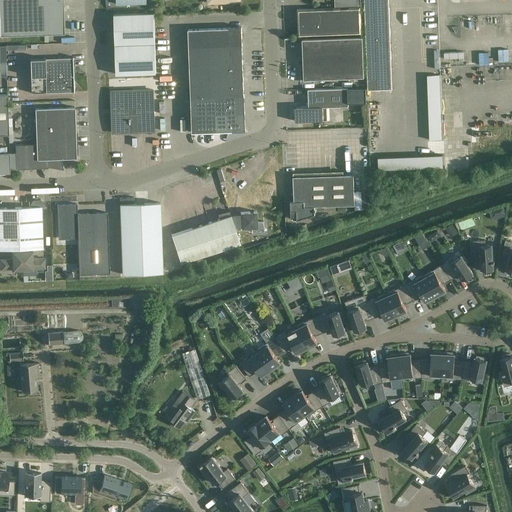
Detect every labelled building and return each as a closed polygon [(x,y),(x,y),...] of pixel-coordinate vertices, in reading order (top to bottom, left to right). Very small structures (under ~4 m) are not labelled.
[(0,0),(0,34),(43,33),(63,32),(62,0),(0,0)] [(300,34),(360,32),(359,8),(361,8),(360,0),(334,0),(335,9),(299,10),(300,34)] [(364,0),(367,68),(391,68),(388,0),(364,0)] [(116,74),(156,72),(154,12),(114,14),(116,74)] [(189,46),(242,44),(241,27),(229,27),(188,29),(189,46)] [(314,82),(314,79),(364,77),(362,37),(302,39),(303,54),(303,68),(303,69),(300,69),(301,79),(304,79),(304,82),(314,82)] [(189,63),(243,61),(242,44),(189,46),(189,63)] [(68,57),(29,59),(31,92),(73,91),(74,91),(73,65),(70,65),(69,57),(68,57)] [(190,80),(243,78),(243,61),(189,63),(190,80)] [(430,140),(443,139),(440,75),(427,75),(430,140)] [(191,97),(244,95),(243,78),(190,80),(191,97)] [(295,108),(293,108),(294,113),(295,113),(295,121),(323,120),(323,106),(348,105),(348,103),(365,102),(365,87),(308,89),(308,102),(307,102),(307,106),(295,107),(295,108)] [(113,132),(154,130),(152,89),(111,91),(112,111),(113,132)] [(191,114),(244,112),(244,104),(244,95),(191,97),(191,114)] [(76,158),(74,107),(35,108),(36,144),(15,144),(15,152),(16,168),(47,167),(47,164),(54,163),(54,158),(59,157),(59,158),(76,158)] [(244,112),(191,114),(192,132),(232,130),(245,130),(244,112)] [(9,169),(16,168),(15,152),(0,152),(0,172),(9,173),(9,169)] [(444,154),(376,158),(377,171),(444,168),(444,154)] [(303,175),(300,173),(296,173),(293,176),(294,200),(302,200),(302,206),(324,205),(354,204),(353,173),(303,175)] [(22,249),(32,249),(42,248),(41,208),(43,208),(43,204),(41,200),(32,200),(30,204),(30,206),(0,207),(0,249),(12,249),(22,249)] [(302,206),(302,200),(294,200),(290,201),(291,214),(291,217),(292,219),(294,220),(297,219),(315,214),(315,211),(316,211),(316,209),(324,209),(324,205),(302,206)] [(119,203),(122,273),(162,272),(159,202),(139,203),(134,203),(119,203)] [(77,213),(76,203),(56,204),(58,239),(77,238),(76,213),(77,213)] [(234,227),(230,215),(229,210),(217,213),(219,218),(213,220),(171,234),(180,263),(240,243),(234,227)] [(76,213),(77,238),(79,274),(109,273),(107,212),(96,212),(96,211),(88,211),(88,213),(77,213),(76,213)] [(234,227),(241,226),(241,228),(257,227),(256,211),(240,212),(240,213),(230,215),(234,227)] [(451,224),(444,228),(450,237),(456,232),(451,224)] [(436,230),(426,237),(430,242),(440,235),(436,230)] [(421,233),(413,236),(421,250),(428,246),(421,233)] [(485,245),(485,239),(472,240),(473,255),(480,254),(481,269),(483,269),(483,271),(491,271),(491,268),(493,268),(492,261),(494,261),(494,259),(492,259),(491,244),(485,245)] [(511,241),(505,239),(502,253),(509,255),(506,270),(511,271),(511,241)] [(398,242),(392,245),(396,254),(406,248),(401,241),(398,243),(398,242)] [(385,248),(377,251),(378,254),(385,256),(388,255),(385,248)] [(22,249),(12,249),(12,256),(10,259),(0,259),(0,269),(12,269),(22,269),(22,249)] [(32,249),(22,249),(22,269),(32,269),(32,268),(36,268),(36,271),(42,271),(42,268),(44,268),(44,258),(34,258),(32,255),(32,249)] [(366,253),(361,255),(364,263),(369,261),(366,253)] [(462,256),(461,255),(451,262),(449,259),(442,264),(451,280),(452,279),(451,279),(457,275),(456,274),(458,272),(463,279),(464,278),(465,280),(472,275),(471,274),(473,273),(466,262),(467,261),(463,255),(462,256)] [(347,259),(328,266),(331,275),(350,268),(347,259)] [(451,280),(442,264),(434,269),(423,274),(436,297),(444,293),(443,291),(445,290),(441,282),(443,281),(444,283),(450,280),(451,280)] [(436,297),(423,274),(413,280),(405,284),(413,300),(414,300),(413,299),(419,297),(418,295),(421,294),(425,301),(427,300),(428,301),(436,297)] [(413,300),(405,284),(397,288),(386,293),(396,316),(405,313),(404,311),(406,310),(403,302),(405,301),(406,303),(412,300),(412,301),(413,300)] [(396,316),(386,293),(375,298),(367,301),(373,318),(374,317),(380,315),(379,313),(382,312),(385,319),(387,319),(388,320),(396,316)] [(373,318),(367,301),(358,304),(359,307),(348,311),(355,331),(356,330),(357,332),(365,329),(364,328),(366,327),(363,319),(366,318),(366,320),(372,317),(373,318)] [(339,312),(338,311),(327,315),(326,312),(316,316),(323,332),(323,331),(329,329),(328,328),(331,327),(334,335),(335,334),(336,336),(344,333),(343,332),(345,331),(341,319),(343,318),(340,312),(339,312)] [(323,332),(316,316),(306,320),(295,326),(297,328),(307,349),(315,345),(315,343),(317,342),(313,334),(315,333),(316,335),(322,332),(322,333),(323,332)] [(307,349),(297,328),(286,333),(285,331),(276,337),(285,352),(285,351),(290,347),(290,346),(292,345),(296,352),(298,351),(299,353),(307,349)] [(63,331),(47,332),(48,344),(64,343),(64,342),(77,341),(78,341),(79,341),(80,341),(81,340),(81,339),(82,339),(82,338),(82,337),(83,336),(83,335),(82,334),(82,333),(82,332),(81,332),(80,331),(79,330),(78,330),(77,330),(76,330),(63,331)] [(285,352),(276,337),(266,342),(257,349),(258,351),(272,370),(279,365),(278,363),(280,362),(275,355),(277,354),(278,355),(283,352),(284,352),(285,352)] [(7,349),(21,347),(20,338),(6,340),(7,349)] [(9,361),(23,359),(22,351),(8,353),(9,361)] [(272,370),(258,351),(249,358),(247,356),(239,363),(250,376),(251,376),(250,375),(255,371),(254,370),(256,369),(261,375),(263,374),(264,376),(272,370)] [(441,375),(443,352),(433,351),(433,353),(431,353),(431,361),(428,361),(428,359),(422,360),(422,359),(421,359),(422,377),(430,377),(430,374),(441,375)] [(408,354),(408,352),(399,353),(401,376),(413,375),(413,377),(422,377),(421,359),(420,359),(420,360),(414,360),(414,362),(411,362),(410,354),(408,354)] [(456,363),(454,362),(454,354),(452,354),(452,352),(443,352),(441,375),(453,375),(453,378),(461,379),(464,362),(464,361),(463,361),(463,362),(457,361),(456,363)] [(402,379),(401,376),(399,353),(389,355),(389,356),(387,356),(388,365),(386,365),(385,363),(379,365),(379,364),(378,364),(382,382),(390,380),(402,379)] [(511,354),(511,355),(510,353),(502,355),(502,357),(501,358),(504,371),(502,371),(503,372),(501,373),(503,382),(511,379),(511,354)] [(464,361),(464,362),(461,379),(470,380),(470,378),(482,380),(486,360),(485,359),(485,357),(477,356),(476,357),(475,357),(473,365),(470,365),(470,363),(464,362),(464,361)] [(365,361),(365,360),(357,362),(357,364),(356,364),(359,377),(358,377),(360,384),(361,383),(362,385),(373,381),(374,384),(382,382),(378,364),(377,364),(378,365),(372,366),(372,368),(369,369),(367,361),(365,361)] [(21,391),(36,389),(35,377),(39,377),(38,362),(19,364),(21,391)] [(246,379),(247,379),(236,365),(228,371),(230,373),(220,381),(234,398),(235,396),(236,398),(243,393),(242,391),(243,390),(238,383),(240,382),(241,383),(245,379),(246,379)] [(329,375),(328,374),(320,377),(321,379),(320,379),(323,387),(321,388),(320,387),(315,390),(314,389),(313,390),(323,405),(330,401),(329,399),(339,394),(339,393),(340,392),(338,385),(336,386),(330,374),(329,375)] [(323,405),(313,390),(313,391),(308,394),(309,395),(307,397),(302,390),(300,391),(299,390),(291,395),(306,416),(315,409),(323,405)] [(306,416),(291,395),(283,400),(284,402),(283,403),(287,410),(285,412),(284,410),(279,414),(279,413),(278,414),(289,428),(296,423),(306,416)] [(186,421),(194,410),(178,398),(165,415),(180,426),(184,420),(186,421)] [(407,410),(401,399),(388,406),(392,412),(379,420),(387,434),(396,429),(395,427),(396,426),(395,425),(406,418),(403,412),(407,410)] [(461,407),(454,401),(448,407),(456,413),(461,407)] [(467,403),(462,408),(476,420),(479,404),(467,403)] [(495,406),(489,406),(486,415),(487,421),(503,419),(502,413),(496,413),(495,406)] [(289,428),(278,414),(277,414),(278,415),(272,419),(274,420),(271,422),(266,415),(257,422),(271,439),(279,432),(281,434),(289,428)] [(256,423),(255,422),(248,427),(249,428),(248,429),(253,436),(251,438),(250,437),(245,440),(244,440),(255,455),(263,448),(261,447),(271,439),(257,422),(256,423)] [(426,431),(416,423),(407,434),(412,439),(403,450),(404,451),(402,453),(409,458),(410,457),(412,458),(416,452),(418,454),(419,452),(417,451),(427,440),(422,435),(426,431)] [(356,445),(357,444),(352,429),(342,433),(340,426),(324,432),(327,440),(329,439),(334,452),(346,448),(347,450),(356,446),(356,445)] [(322,443),(320,436),(308,440),(310,447),(322,443)] [(457,452),(439,439),(430,451),(431,452),(431,453),(432,454),(424,465),(426,466),(424,468),(431,473),(433,471),(434,472),(443,460),(449,464),(457,452)] [(248,451),(239,457),(247,468),(256,461),(248,451)] [(282,457),(278,452),(267,461),(271,465),(282,457)] [(222,489),(235,478),(227,468),(223,471),(212,456),(203,462),(200,463),(201,464),(198,466),(204,474),(205,474),(208,478),(207,478),(208,479),(211,476),(216,483),(218,481),(222,487),(221,488),(222,489)] [(366,473),(363,461),(348,465),(347,457),(333,460),(336,473),(341,472),(343,482),(352,480),(352,478),(353,478),(352,476),(366,473)] [(466,493),(475,488),(467,473),(469,472),(465,465),(450,473),(454,480),(445,485),(453,498),(465,491),(466,493)] [(7,472),(0,471),(0,493),(13,494),(14,480),(7,480),(7,472)] [(24,480),(24,495),(39,495),(39,501),(49,501),(50,482),(40,482),(41,473),(25,472),(24,480)] [(79,498),(79,474),(63,473),(63,497),(79,498)] [(92,479),(91,492),(101,495),(103,489),(117,494),(116,496),(127,500),(133,483),(104,473),(102,479),(92,479)] [(242,496),(249,492),(241,481),(225,493),(226,494),(227,493),(231,499),(229,500),(234,507),(231,509),(232,510),(233,511),(252,511),(254,511),(242,496)] [(360,492),(358,485),(359,485),(359,484),(342,487),(345,501),(350,500),(352,511),(370,511),(369,504),(368,504),(367,500),(368,499),(367,499),(364,499),(362,491),(360,492)]
